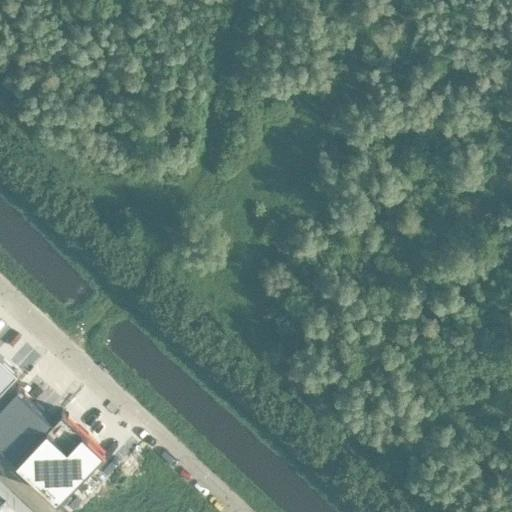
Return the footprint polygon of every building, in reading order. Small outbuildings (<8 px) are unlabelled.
[(0,356),(0,384),(14,370),(0,356)] [(15,384),(0,399),(0,434),(33,400),(15,384)] [(33,400),(0,434),(0,444),(14,457),(51,417),(33,400)] [(51,417),(14,457),(55,496),(92,456),(101,447),(60,408),(51,417)] [(171,511),(121,465),(75,511),(171,511)] [(32,511),(24,505),(0,481),(0,511),(32,511)]
